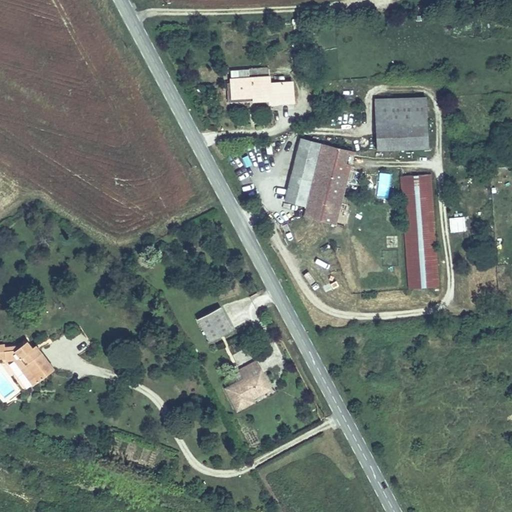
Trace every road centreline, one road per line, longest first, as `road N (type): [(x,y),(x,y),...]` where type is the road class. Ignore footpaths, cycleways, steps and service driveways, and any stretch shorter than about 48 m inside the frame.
road 1 (secondary): [(120,0),(393,511)]
road 2 (unknown): [(237,219),(265,223),(313,300),(333,317),(402,317),(447,306),(435,94),(420,80),(383,82),(363,122)]
road 3 (unknown): [(341,413),(260,459),(212,471),(190,458),(143,390),(67,359)]
road 4 (unknown): [(125,11),(318,0)]
